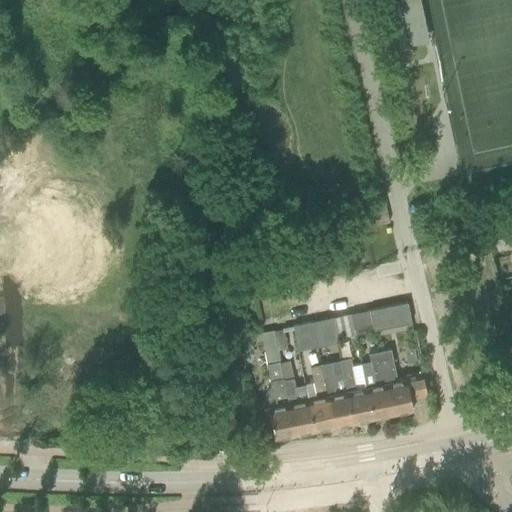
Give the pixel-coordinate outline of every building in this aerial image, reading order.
[(399,0),(409,45),(425,41),(426,41),(416,0),(399,0)] [(366,227),(389,222),(383,199),(360,204),(366,227)] [(91,268),(102,232),(39,213),(28,248),(91,268)] [(448,227),(448,228),(450,237),(470,232),(468,222),(448,227)] [(369,310),(371,319),(373,329),(411,322),(407,302),(369,310)] [(373,329),(371,319),(369,310),(350,313),(350,314),(354,333),(373,329)] [(350,314),(331,319),(330,319),(334,338),(354,333),(350,314)] [(331,317),(311,321),(317,348),(336,344),(334,338),(330,319),(331,319),(331,317)] [(317,348),(311,321),(292,325),(298,352),(317,348)] [(280,361),(278,352),(273,332),(273,330),(261,332),(272,387),(266,388),(264,392),(274,438),(293,434),(292,426),(279,361),(280,361)] [(283,330),(273,332),(278,352),(287,350),(283,330)] [(396,380),(389,349),(379,351),(392,414),(412,410),(410,398),(426,395),(421,373),(404,376),(404,379),(396,380)] [(369,360),(360,362),(362,371),(363,371),(372,418),(392,414),(379,351),(368,353),(369,360)] [(351,364),(350,358),(349,356),(339,358),(339,360),(353,422),(372,418),(363,371),(362,371),(360,362),(351,364)] [(289,359),(280,361),(279,361),(292,426),(293,434),(313,430),(307,399),(304,385),(294,387),(289,359)] [(339,360),(331,362),(320,364),(333,426),(353,422),(339,360)] [(316,397),(307,399),(313,430),(333,426),(320,364),(309,366),(316,397)]
